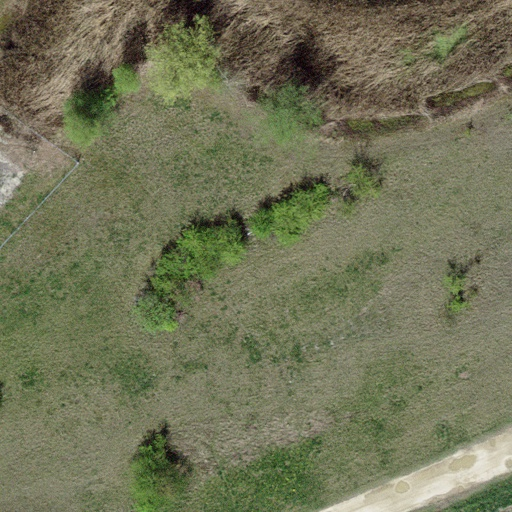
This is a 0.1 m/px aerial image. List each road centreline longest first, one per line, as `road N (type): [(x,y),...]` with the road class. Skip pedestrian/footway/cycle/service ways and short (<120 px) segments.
road 1 (motorway): [(511,232),(0,446)]
road 2 (motorway): [(162,511),(511,362)]
road 3 (track): [(358,511),(511,450)]
